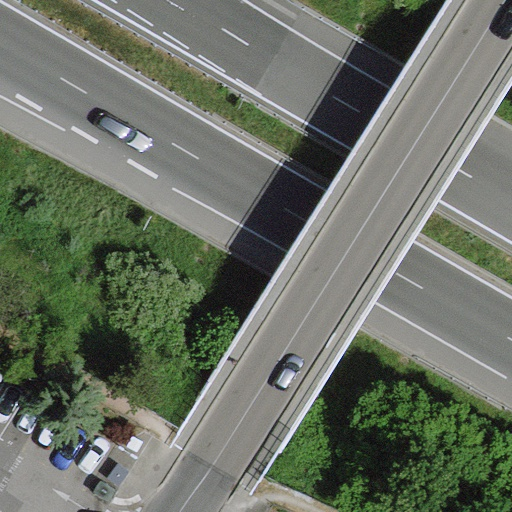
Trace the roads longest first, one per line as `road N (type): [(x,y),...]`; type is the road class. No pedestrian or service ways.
road 1 (motorway): [(0,42),(511,339)]
road 2 (residential): [(206,474),(504,0)]
road 3 (motorway): [(511,200),(173,0)]
